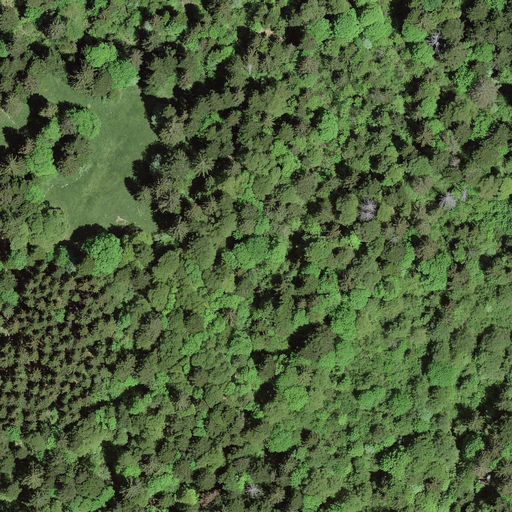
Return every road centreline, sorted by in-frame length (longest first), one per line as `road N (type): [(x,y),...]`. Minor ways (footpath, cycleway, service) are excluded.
road 1 (track): [(0,316),(102,164),(161,48),(175,0)]
road 2 (track): [(14,511),(23,423),(0,357)]
